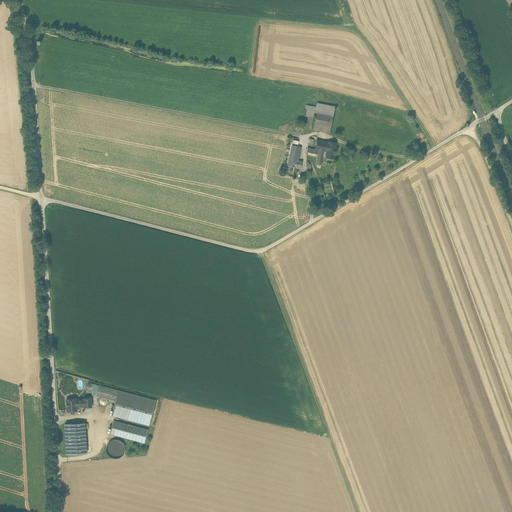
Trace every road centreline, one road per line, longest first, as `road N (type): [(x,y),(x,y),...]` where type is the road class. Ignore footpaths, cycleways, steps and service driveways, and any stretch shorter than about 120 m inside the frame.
road 1 (unclassified): [(40,197),(261,250),(511,101)]
road 2 (track): [(32,84),(416,159)]
road 3 (unclassified): [(40,197),(61,511)]
road 4 (residential): [(17,0),(28,40),(40,197)]
road 5 (track): [(435,147),(353,29)]
